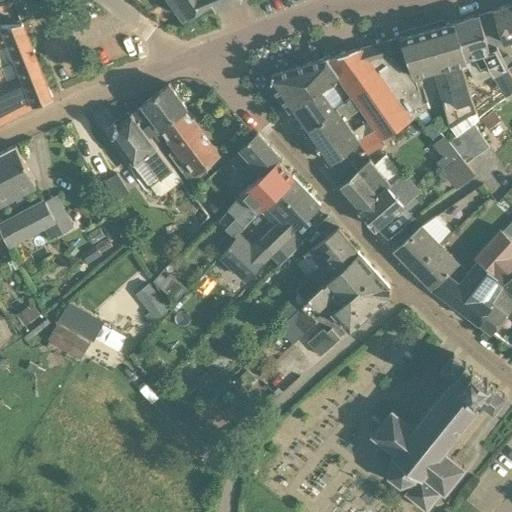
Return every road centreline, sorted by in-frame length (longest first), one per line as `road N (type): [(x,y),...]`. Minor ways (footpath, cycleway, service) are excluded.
road 1 (residential): [(407,288),(200,57)]
road 2 (unclassified): [(224,511),(233,469),(255,432),(407,288)]
road 3 (tertiary): [(442,0),(335,7),(200,57)]
road 4 (tertiary): [(0,138),(184,61)]
road 5 (residential): [(511,382),(407,288)]
